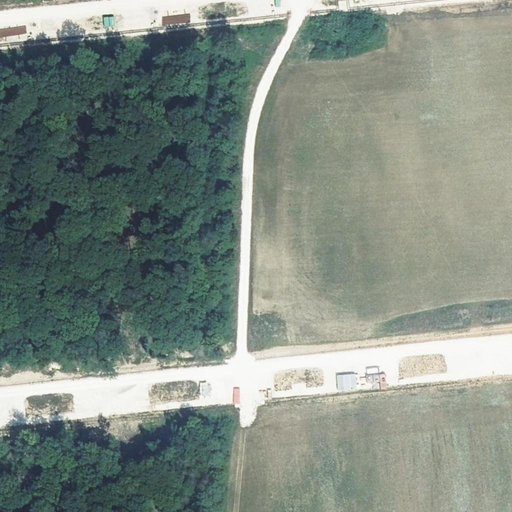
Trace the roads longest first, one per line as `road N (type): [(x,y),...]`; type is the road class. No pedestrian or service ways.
road 1 (track): [(0,409),(511,351)]
road 2 (track): [(245,382),(248,122),(300,0)]
road 3 (track): [(0,20),(203,0)]
